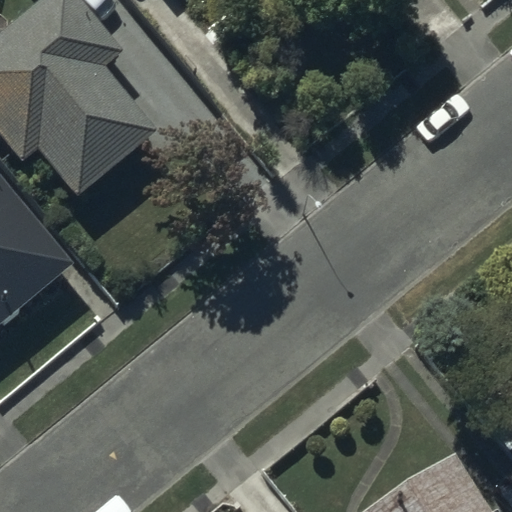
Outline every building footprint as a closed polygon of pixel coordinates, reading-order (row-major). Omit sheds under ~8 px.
[(70,0),(51,0),(0,40),(0,145),(19,170),(36,156),(75,204),(153,142),(101,77),(120,62),(70,0)] [(228,0),(257,37),(304,0),(228,0)] [(0,330),(67,277),(0,193),(0,330)] [(511,386),(486,408),(501,429),(490,438),(507,461),(511,456),(511,386)] [(483,511),(455,466),(380,511),(483,511)]
